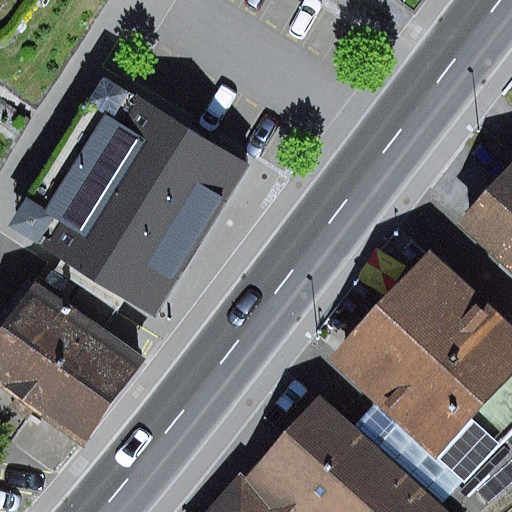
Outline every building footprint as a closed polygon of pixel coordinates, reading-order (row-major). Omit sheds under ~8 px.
[(92,103),(31,200),(69,224),(53,250),(156,314),(248,165),(145,101),(129,127),(92,103)] [(511,177),(470,224),(511,261),(511,177)] [(511,366),(511,334),(438,265),(347,363),(406,418),(437,447),(511,366)] [(117,312),(73,280),(59,302),(32,285),(0,328),(0,336),(6,341),(0,349),(0,377),(87,441),(142,363),(102,335),(117,312)] [(511,366),(437,447),(406,418),(374,452),(440,511),(482,511),(511,486),(511,366)] [(324,406),(229,511),(440,511),(374,452),(324,406)]
